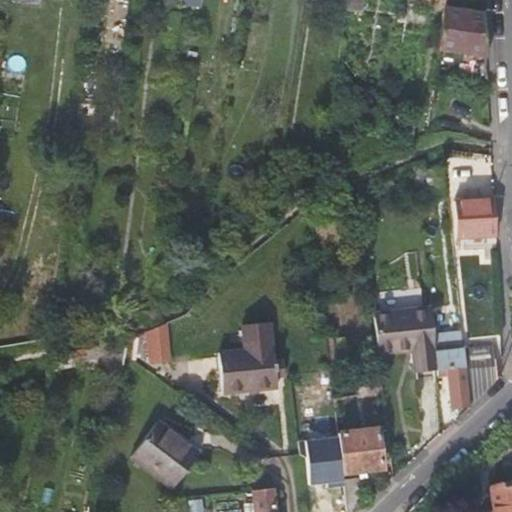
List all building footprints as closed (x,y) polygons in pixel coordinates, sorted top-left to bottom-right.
[(361,12),(362,0),(346,0),(345,5),(344,10),(361,12)] [(437,48),(484,55),(483,41),(482,13),(443,7),(437,48)] [(175,25),(176,16),(167,15),(166,24),(175,25)] [(450,65),(435,62),(433,78),(448,81),(450,65)] [(486,87),(486,81),(472,79),(472,77),(466,76),(465,83),(486,87)] [(389,119),(387,131),(407,135),(409,123),(389,119)] [(324,148),(320,180),(350,167),(324,148)] [(442,196),(439,167),(414,171),(417,199),(442,196)] [(453,237),(494,235),(493,221),(492,199),(476,199),(476,186),(462,187),(463,200),(452,200),(453,237)] [(410,372),(435,370),(431,334),(428,307),(371,313),(376,354),(407,350),(410,372)] [(148,326),(149,361),(172,360),(171,325),(148,326)] [(275,376),(273,360),(272,347),(269,325),(241,328),(243,350),(217,353),(221,392),(276,386),(275,376)] [(450,409),(467,407),(468,406),(462,349),(460,331),(431,334),(435,370),(436,376),(446,375),(450,409)] [(93,374),(118,379),(126,338),(54,355),(49,372),(73,367),(73,364),(89,361),(96,362),(93,374)] [(491,346),(462,349),(468,406),(477,397),(489,386),(494,381),(495,379),(491,346)] [(280,360),(273,360),(275,376),(282,376),(280,360)] [(360,394),(381,391),(379,370),(358,373),(360,394)] [(197,454),(164,428),(156,422),(131,456),(172,487),(197,454)] [(168,425),(164,428),(197,454),(200,449),(168,425)] [(376,428),(336,432),(341,473),(381,468),(376,428)] [(358,477),(341,479),(345,511),(354,511),(361,505),(358,477)] [(511,511),(511,484),(489,487),(492,508),(492,511),(511,511)] [(251,511),(275,511),(274,487),(249,489),(251,511)]
